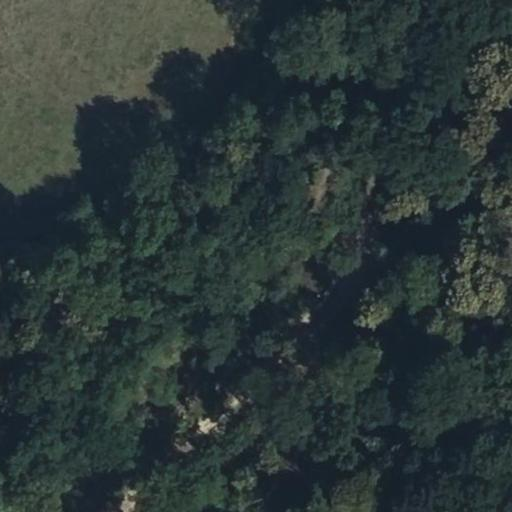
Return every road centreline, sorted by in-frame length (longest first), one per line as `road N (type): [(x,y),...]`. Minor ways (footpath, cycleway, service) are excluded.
road 1 (track): [(0,325),(447,0)]
road 2 (track): [(511,142),(106,511)]
